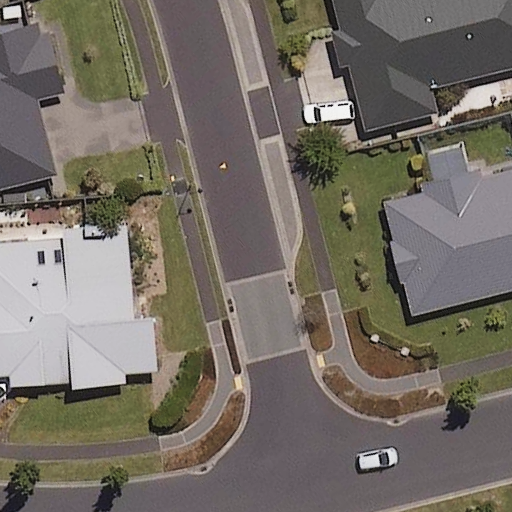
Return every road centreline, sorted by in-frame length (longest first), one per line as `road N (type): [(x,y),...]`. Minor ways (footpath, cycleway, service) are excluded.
road 1 (residential): [(297,469),(170,0)]
road 2 (residential): [(511,423),(297,469)]
road 3 (residential): [(297,469),(139,511)]
